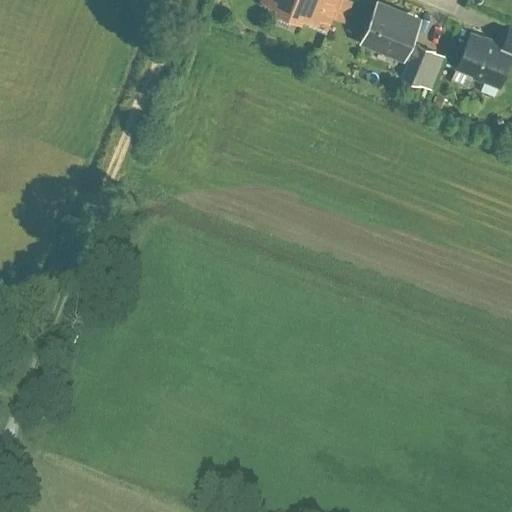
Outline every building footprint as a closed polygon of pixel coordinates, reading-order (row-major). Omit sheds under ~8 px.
[(254,0),(254,2),(316,24),(324,0),(254,0)] [(369,3),(354,41),(401,60),(416,22),(369,3)] [(511,31),(502,27),(495,47),(511,53),(511,31)] [(456,34),(443,69),(497,89),(510,54),(456,34)] [(409,45),(394,78),(420,90),(435,57),(409,45)]
